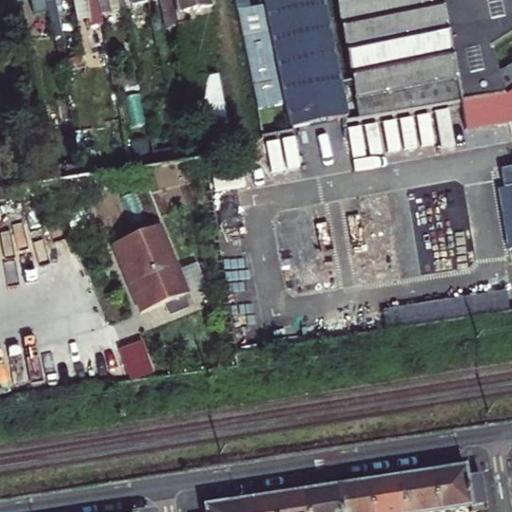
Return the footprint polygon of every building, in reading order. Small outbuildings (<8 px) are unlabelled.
[(46,2),(45,0),(17,0),(18,4),(30,1),(37,33),(52,30),(50,22),(46,2)] [(96,0),(97,4),(99,15),(124,10),(124,5),(122,0),(96,0)] [(173,0),(189,81),(203,78),(192,23),(200,21),(197,9),(212,6),(211,0),(173,0)] [(261,0),(289,135),(346,125),(321,0),(261,0)] [(334,0),(360,122),(464,104),(441,0),(334,0)] [(511,0),(441,0),(464,104),(505,97),(505,93),(499,77),(491,50),(511,36),(511,0)] [(58,31),(56,20),(50,22),(52,30),(52,32),(58,31)] [(216,78),(190,84),(199,129),(225,124),(216,78)] [(72,133),(81,179),(130,171),(123,135),(121,125),(72,133)] [(130,171),(156,167),(149,130),(123,135),(130,171)] [(0,191),(19,189),(17,176),(0,178),(0,191)] [(163,295),(151,222),(102,230),(114,303),(140,299),(142,311),(160,308),(158,296),(163,295)] [(410,324),(508,312),(506,295),(408,307),(410,324)] [(430,475),(436,511),(451,511),(470,509),(470,511),(485,511),(481,478),(466,480),(464,470),(430,475)] [(436,511),(430,475),(399,480),(403,511),(436,511)] [(403,511),(399,480),(368,484),(372,511),(403,511)] [(334,490),(337,511),(372,511),(368,484),(334,490)] [(302,494),(304,511),(337,511),(334,490),(302,494)] [(289,496),(270,499),(271,511),(304,511),(302,494),(289,496)] [(271,511),(270,499),(237,505),(238,511),(271,511)]
